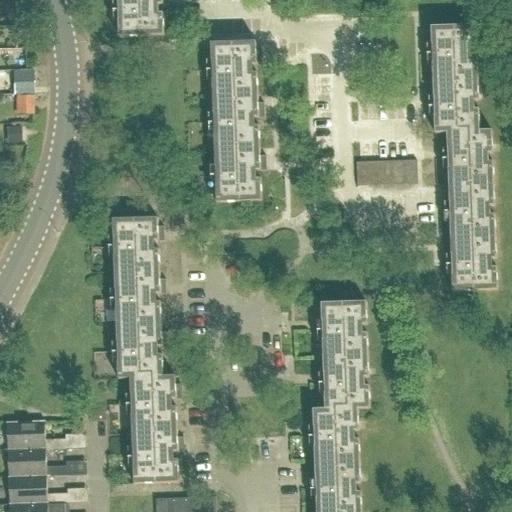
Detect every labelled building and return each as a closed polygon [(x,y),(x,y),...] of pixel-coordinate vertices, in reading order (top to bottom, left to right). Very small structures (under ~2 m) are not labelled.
[(118,0),(119,39),(164,38),(163,7),(169,7),(169,0),(118,0)] [(434,82),(479,81),(477,27),(432,29),(432,42),(424,42),(425,57),(433,57),(434,82)] [(214,99),(259,97),(258,67),(264,67),(264,66),(263,52),(257,53),(257,44),(212,45),(213,70),(214,98),(214,99)] [(481,133),(480,132),(479,81),(434,82),(434,95),(426,95),(427,110),(435,109),(435,136),(447,136),(447,135),(481,133)] [(216,151),(260,150),(259,120),(265,120),(265,119),(265,105),(259,105),(259,99),(259,97),(214,99),(215,125),(216,151)] [(449,187),(494,186),(492,132),(480,132),(481,133),(447,135),(447,136),(448,147),(440,147),(440,162),(448,162),(449,187)] [(260,150),(216,151),(217,205),(262,203),(261,173),(267,173),(267,172),(267,158),(261,158),(260,150)] [(405,163),(406,187),(418,186),(417,162),(405,163)] [(370,188),(382,188),(381,163),(369,164),(370,188)] [(382,188),(394,187),(393,163),(381,163),(382,188)] [(394,187),(406,187),(405,163),(393,163),(394,187)] [(358,188),(370,188),(369,164),(357,164),(358,188)] [(451,240),(496,238),(494,186),(449,187),(450,200),(442,200),(442,215),(450,215),(451,240)] [(115,275),(160,273),(159,243),(165,243),(165,242),(165,228),(159,228),(158,220),(128,221),(113,221),(114,248),(115,275)] [(496,238),(451,240),(451,253),(443,253),(444,268),(452,268),(453,293),(498,292),(496,238)] [(117,327),(162,326),(161,296),(167,296),(167,295),(166,281),(160,281),(160,273),(115,275),(116,300),(117,327)] [(324,359),(369,357),(367,304),(322,305),(322,317),(314,318),(315,331),(315,332),(323,332),(324,359)] [(164,378),(163,349),(169,349),(169,348),(168,334),(162,334),(162,326),(117,327),(118,354),(119,381),(131,381),(131,380),(164,379),(164,378)] [(317,385),(325,385),(326,410),(326,411),(359,410),(359,411),(371,410),(369,357),(324,359),(324,360),(324,370),(316,370),(317,385)] [(132,432),(178,430),(177,401),(183,400),(182,385),(176,386),(176,378),(164,378),(164,379),(131,380),(131,381),(132,406),(132,432)] [(306,438),(314,438),(315,464),(361,463),(359,411),(359,410),(326,411),(326,410),(313,411),(314,423),(306,424),(306,438)] [(9,452),(46,450),(45,423),(8,424),(9,452)] [(178,430),(132,432),(133,436),(133,458),(134,485),(180,484),(179,453),(185,453),(185,452),(184,438),(178,439),(178,430)] [(53,452),(66,451),(66,442),(52,442),(53,452)] [(10,479),(48,478),(46,450),(9,452),(10,479)] [(317,511),(362,511),(361,463),(315,464),(316,476),(308,476),(308,491),(316,491),(317,511)] [(54,479),(67,478),(67,469),(53,469),(54,479)] [(11,506),(49,505),(48,478),(10,479),(11,506)] [(55,506),(69,506),(68,496),(55,497),(55,506)] [(204,499),(204,511),(216,511),(216,498),(204,499)] [(180,511),(192,511),(192,499),(180,500),(180,511)] [(192,511),(204,511),(204,499),(192,499),(192,511)] [(156,511),(168,511),(168,500),(157,501),(156,511)] [(168,511),(180,511),(180,500),(168,500),(168,511)]
